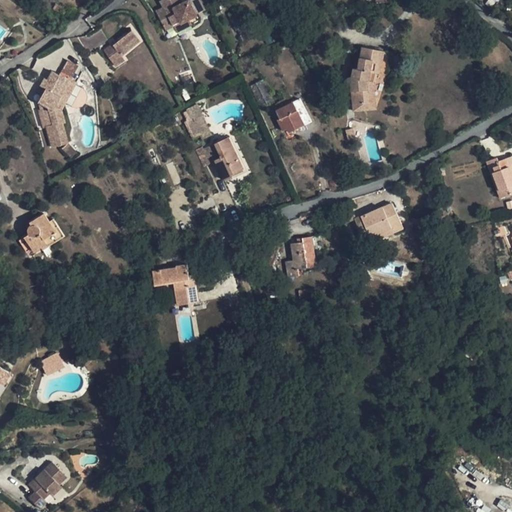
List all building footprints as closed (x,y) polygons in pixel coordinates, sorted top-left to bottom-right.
[(181,24),(190,20),(198,16),(197,14),(206,10),(200,0),(189,0),(183,3),(180,0),(161,0),(164,8),(157,12),(166,30),(173,26),(180,22),(181,24)] [(232,15),(243,42),(257,36),(245,9),(232,15)] [(48,13),(45,10),(40,17),(44,19),(48,13)] [(180,22),(173,26),(177,33),(193,25),(190,20),(181,24),(180,22)] [(133,31),(114,45),(121,56),(141,41),(133,31)] [(263,36),(267,45),(274,42),(270,33),(263,36)] [(114,45),(105,51),(115,67),(124,60),(121,56),(114,45)] [(352,85),(353,105),(370,103),(368,81),(374,82),(376,73),(381,74),(385,51),(363,47),(359,69),(354,68),(352,77),(351,77),(349,78),(347,79),(347,82),(348,83),(349,85),(352,85)] [(69,60),(61,73),(72,79),(79,65),(69,60)] [(72,79),(61,73),(60,75),(53,71),(48,80),(45,78),(41,86),(47,89),(40,102),(49,107),(53,125),(50,126),(53,134),(49,135),(53,147),(69,143),(64,123),(66,122),(63,109),(60,99),(66,89),(72,79)] [(370,103),(353,105),(354,111),(376,109),(374,82),(368,81),(370,103)] [(72,93),(66,89),(60,99),(63,109),(72,93)] [(274,105),(276,111),(290,104),(286,99),(274,105)] [(290,104),(276,111),(286,130),(288,129),(290,132),(312,121),(301,99),(290,104)] [(187,109),(192,118),(202,113),(203,113),(198,104),(187,109)] [(202,113),(192,118),(202,139),(213,134),(202,113)] [(346,129),(349,141),(356,139),(353,128),(346,129)] [(229,137),(216,143),(223,157),(231,174),(244,168),(229,137)] [(63,149),(72,158),(78,152),(69,143),(63,149)] [(223,157),(216,143),(197,152),(204,166),(216,161),(223,157)] [(223,157),(216,161),(225,180),(233,176),(231,174),(223,157)] [(511,171),(507,158),(498,161),(497,158),(486,162),(500,198),(511,194),(511,171)] [(428,192),(429,200),(437,199),(436,191),(428,192)] [(355,219),(365,241),(402,224),(393,203),(362,217),(362,215),(356,218),(355,219)] [(355,219),(356,218),(352,209),(337,216),(341,226),(355,219)] [(26,237),(33,248),(35,252),(42,247),(44,250),(65,236),(54,219),(50,221),(45,213),(31,222),(33,225),(32,226),(30,227),(30,230),(30,232),(31,234),(26,237)] [(402,224),(365,241),(367,245),(404,228),(402,224)] [(499,228),(503,237),(510,234),(506,225),(499,228)] [(304,242),(298,242),(291,243),(294,260),(286,261),(289,277),(299,276),(299,269),(317,266),(312,236),(303,237),(304,242)] [(27,252),(33,248),(26,237),(20,241),(27,252)] [(153,271),(155,286),(176,283),(180,305),(199,302),(196,278),(190,279),(188,264),(177,266),(177,267),(153,271)] [(40,361),(45,372),(63,362),(58,351),(40,361)] [(0,381),(3,384),(10,373),(0,366),(0,381)] [(0,381),(0,396),(13,375),(10,373),(3,384),(0,381)] [(50,493),(60,484),(67,476),(53,461),(28,485),(35,492),(29,498),(39,508),(46,502),(44,499),(50,493)] [(60,484),(50,493),(53,497),(63,487),(60,484)]
